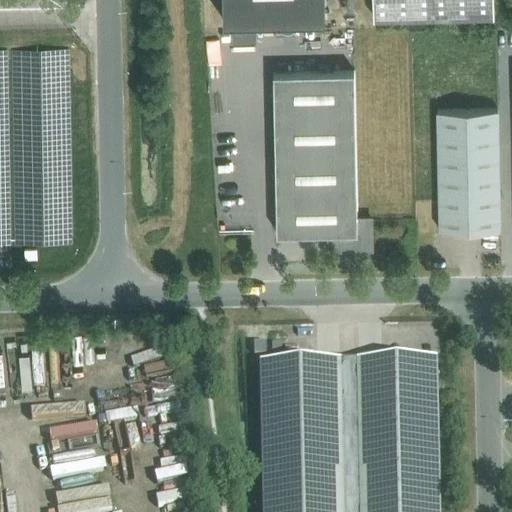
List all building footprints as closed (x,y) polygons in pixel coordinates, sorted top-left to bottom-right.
[(222,0),(223,21),(326,19),(325,0),(222,0)] [(373,0),(374,17),(494,15),(493,0),(373,0)] [(355,70),(273,71),(277,233),(329,232),(330,238),(335,237),(341,244),(341,249),(372,248),(371,218),(358,218),(355,70)] [(440,230),(501,229),(498,108),(437,109),(440,230)] [(255,357),(266,357),(266,345),(254,345),(255,357)] [(440,511),(437,362),(357,364),(359,511),(440,511)] [(263,511),(344,511),(341,364),(261,366),(263,511)]
